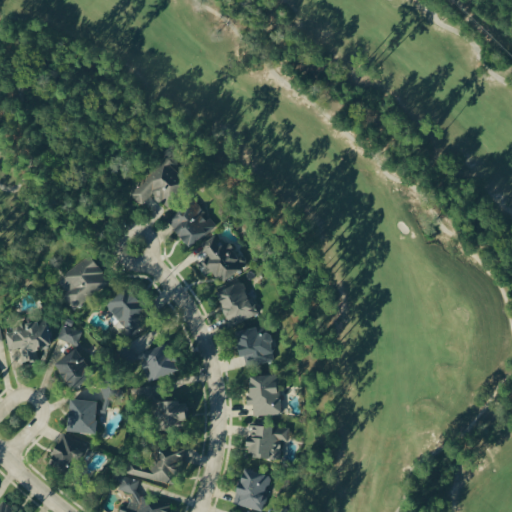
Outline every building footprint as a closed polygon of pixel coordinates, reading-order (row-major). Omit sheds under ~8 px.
[(143,208),(152,197),(170,211),(194,183),(166,160),(133,200),(143,208)] [(190,250),(217,230),(197,204),(170,224),(190,250)] [(199,266),(206,276),(212,272),(222,286),(248,269),(230,244),(225,248),(217,237),(202,247),(210,259),(199,266)] [(111,286),(91,258),(56,282),(75,310),(111,286)] [(233,329),(260,315),(244,283),(217,296),(233,329)] [(151,331),(144,302),(138,304),(135,294),(114,300),(123,338),(151,331)] [(9,353),(22,351),(25,365),(39,363),(37,353),(40,354),(53,352),(56,341),(78,347),(81,334),(72,332),(71,325),(58,327),(44,324),(14,328),(12,335),(6,336),(9,353)] [(277,356),(271,335),(261,337),(259,329),(237,334),(246,370),(268,364),(267,358),(277,356)] [(151,385),(182,373),(172,346),(141,357),(151,385)] [(56,364),(69,388),(97,373),(84,349),(56,364)] [(281,378),(251,379),(252,418),(282,417),(281,378)] [(99,436),(100,403),(71,402),(70,435),(99,436)] [(162,406),(163,430),(189,429),(188,405),(162,406)] [(289,430),(249,428),(248,460),(284,462),(285,443),(289,443),(289,430)] [(61,434),(56,469),(67,471),(67,474),(82,476),(87,437),(61,434)] [(177,488),(181,473),(178,472),(182,456),(159,450),(154,468),(130,463),(127,476),(177,488)] [(253,511),(263,511),(272,479),(245,472),(236,508),(253,511)] [(120,511),(168,511),(169,510),(155,506),(156,502),(137,497),(141,483),(124,478),(119,494),(132,497),(129,508),(122,507),(120,511)]
